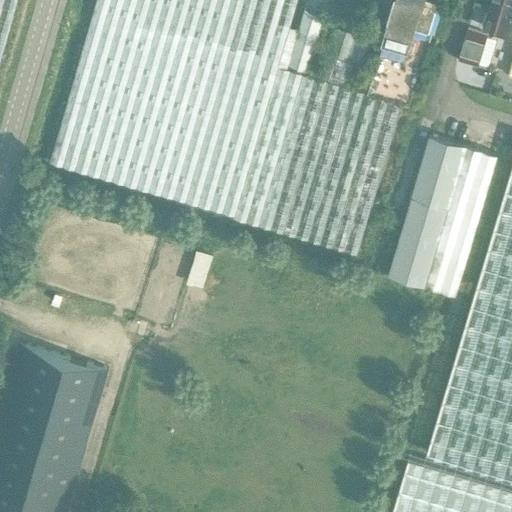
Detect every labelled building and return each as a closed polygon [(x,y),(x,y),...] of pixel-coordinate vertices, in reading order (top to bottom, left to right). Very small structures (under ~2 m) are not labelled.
[(0,0),(0,60),(17,0),(0,0)] [(357,252),(400,102),(278,65),(296,0),(97,0),(51,160),(186,200),(234,214),(234,217),(357,252)] [(307,70),(327,0),(306,0),(288,64),(307,70)] [(367,91),(407,103),(437,0),(425,0),(416,32),(387,23),(367,91)] [(416,32),(425,0),(393,0),(387,23),(416,32)] [(511,0),(490,0),(488,6),(511,12),(511,0)] [(511,12),(488,6),(482,24),(511,33),(511,39),(511,40),(511,12)] [(369,39),(336,28),(327,54),(347,60),(351,47),(365,51),(369,39)] [(468,28),(463,42),(458,59),(477,66),(487,34),(468,28)] [(496,155),(464,145),(429,134),(387,271),(430,285),(455,292),(496,155)] [(511,511),(511,162),(426,450),(511,476),(511,485),(408,455),(391,511),(511,511)] [(26,511),(66,511),(108,368),(20,342),(0,408),(0,511),(3,511),(5,506),(26,511)]
